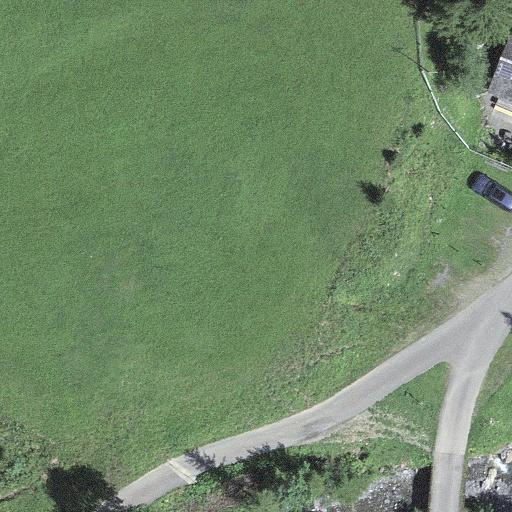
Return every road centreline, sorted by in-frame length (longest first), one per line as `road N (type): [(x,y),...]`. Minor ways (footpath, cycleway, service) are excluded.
road 1 (track): [(120,511),(232,450),(348,400),(501,311)]
road 2 (track): [(448,511),(470,375),(501,311)]
